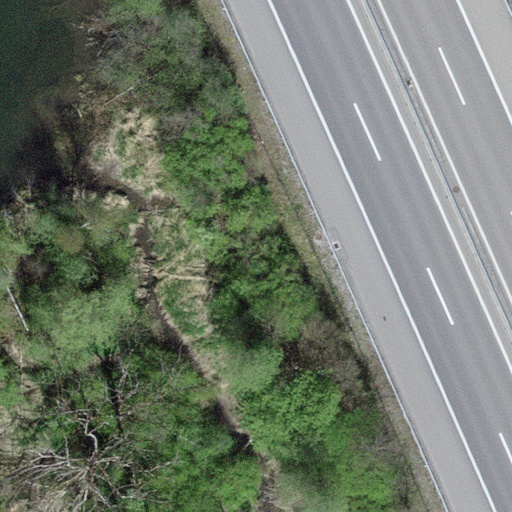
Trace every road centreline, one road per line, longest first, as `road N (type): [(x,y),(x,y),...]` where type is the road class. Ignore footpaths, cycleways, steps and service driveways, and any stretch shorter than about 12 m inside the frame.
road 1 (motorway): [(308,0),(511,460)]
road 2 (motorway): [(511,212),(417,0)]
